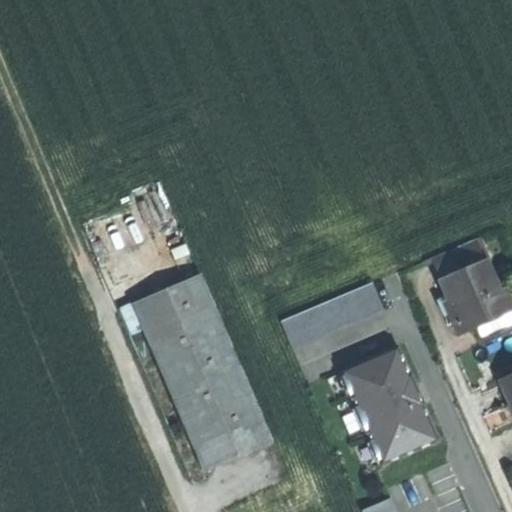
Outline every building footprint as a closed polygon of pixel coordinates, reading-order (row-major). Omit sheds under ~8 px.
[(449,313),(459,335),(511,311),(511,307),(503,288),(498,290),(485,260),(440,280),(447,298),(453,312),(449,313)] [(237,457),(272,442),(202,275),(134,304),(204,470),(237,457)] [(292,349),(382,311),(370,284),(280,322),(292,349)] [(396,349),(342,373),(343,377),(341,378),(349,395),(351,394),(357,407),(355,408),(365,431),(367,430),(372,442),(370,443),(377,460),(380,459),(382,464),(436,440),(396,349)] [(511,405),(511,374),(500,380),(511,405)] [(394,511),(390,500),(362,511),(394,511)]
